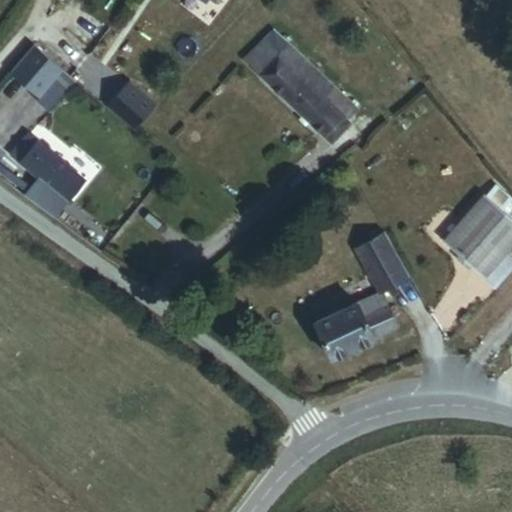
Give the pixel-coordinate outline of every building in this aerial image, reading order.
[(245,50),(318,113),(332,123),(348,105),(338,94),(346,84),(332,69),(323,78),(317,73),(326,63),(292,30),(278,41),(265,30),(245,50)] [(466,49),(452,37),(436,55),(448,67),(466,49)] [(43,99),(64,72),(35,46),(14,74),(43,99)] [(59,221),(87,183),(35,144),(27,151),(22,146),(13,156),(45,182),(31,201),(59,221)] [(490,267),(511,244),(511,243),(511,204),(492,186),(449,225),(490,267)] [(352,225),(375,267),(405,252),(382,209),(352,225)] [(499,278),(511,263),(511,244),(490,267),(499,278)] [(375,267),(305,302),(321,338),(394,307),(375,267)]
